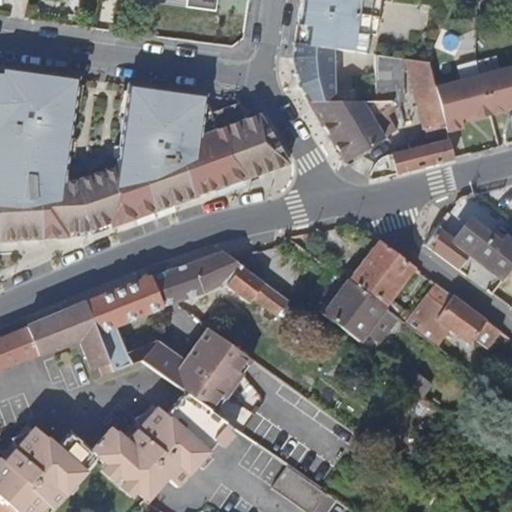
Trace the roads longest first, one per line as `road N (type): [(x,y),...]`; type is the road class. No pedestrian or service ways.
road 1 (residential): [(0,312),(212,227),(366,200)]
road 2 (residential): [(265,77),(0,41)]
road 3 (residential): [(366,200),(412,249),(511,323)]
road 4 (residential): [(366,200),(309,163),(265,77)]
road 5 (residential): [(366,200),(511,161)]
